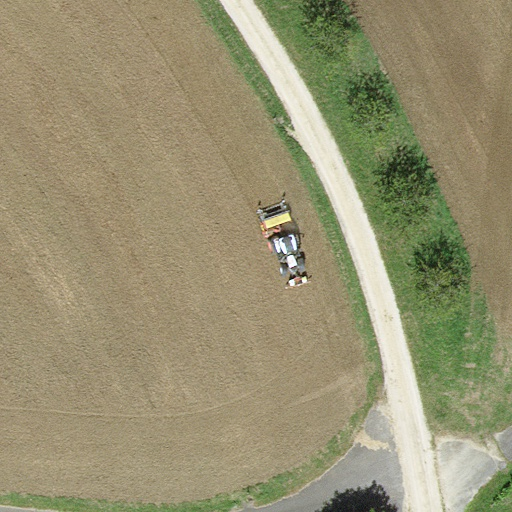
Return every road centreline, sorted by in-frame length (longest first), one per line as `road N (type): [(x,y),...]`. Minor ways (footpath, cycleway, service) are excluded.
road 1 (track): [(234,0),(306,96),(379,300),(421,473),(422,511)]
road 2 (track): [(279,511),(511,444)]
